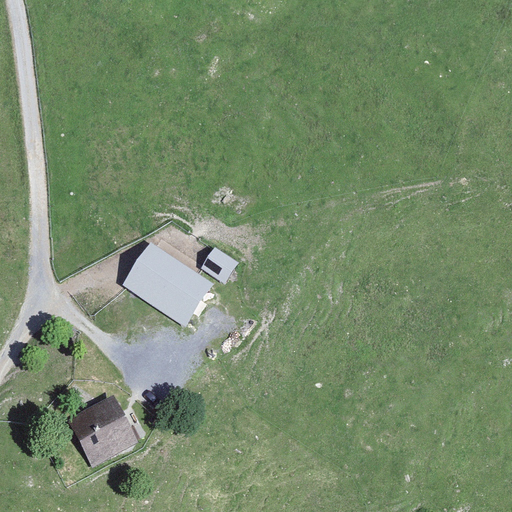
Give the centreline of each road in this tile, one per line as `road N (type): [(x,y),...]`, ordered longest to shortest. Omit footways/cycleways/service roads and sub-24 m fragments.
road 1 (track): [(0,369),(41,289),(30,36),(11,0)]
road 2 (track): [(41,289),(156,400)]
